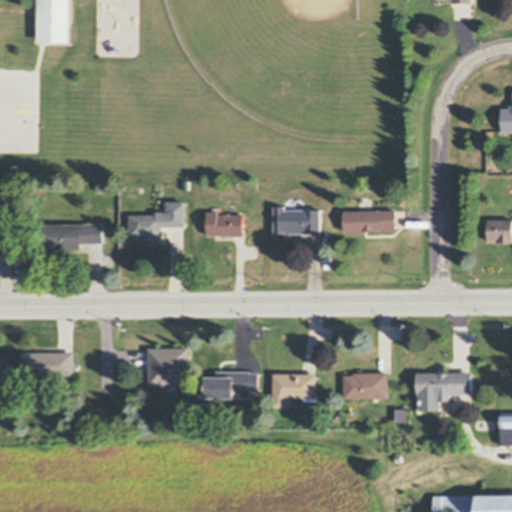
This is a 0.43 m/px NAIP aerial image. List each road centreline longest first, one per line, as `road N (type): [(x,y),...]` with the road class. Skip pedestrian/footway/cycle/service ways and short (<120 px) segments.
road 1 (secondary): [(511,304),(0,307)]
road 2 (residential): [(443,304),(445,98),(473,60),(511,48)]
road 3 (residential): [(110,431),(109,307)]
